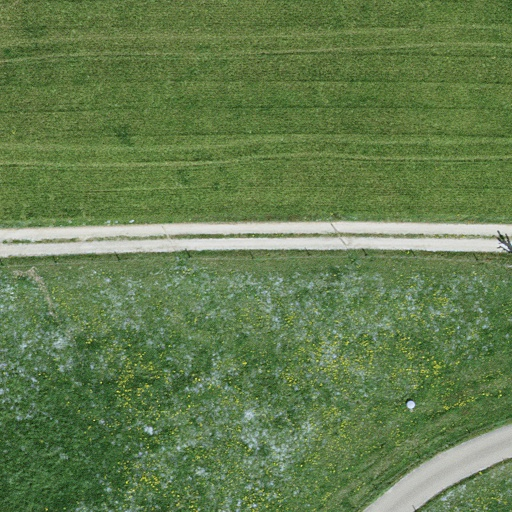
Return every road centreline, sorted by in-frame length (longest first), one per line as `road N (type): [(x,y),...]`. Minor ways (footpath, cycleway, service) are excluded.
road 1 (track): [(511,245),(0,245)]
road 2 (unclassified): [(511,442),(414,492),(394,511)]
